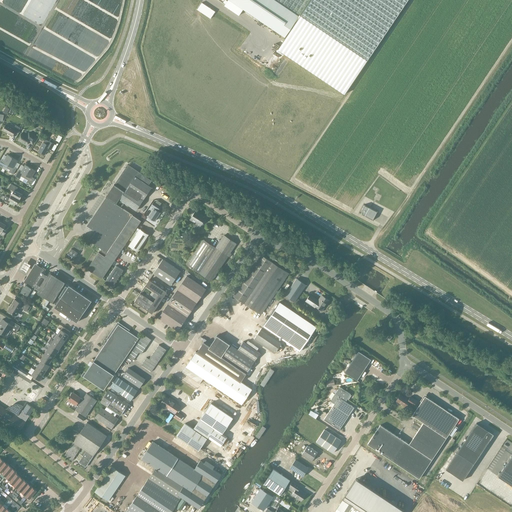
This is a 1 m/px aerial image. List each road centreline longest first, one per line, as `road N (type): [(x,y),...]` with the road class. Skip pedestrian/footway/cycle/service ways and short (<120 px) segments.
road 1 (primary): [(395,266),(248,178),(150,135)]
road 2 (residential): [(88,486),(28,434),(116,305)]
road 3 (unclassified): [(116,305),(192,192),(257,237)]
road 4 (unclassified): [(402,364),(393,315),(310,259),(257,237)]
road 5 (unclassified): [(307,511),(402,364)]
road 6 (unclassified): [(88,486),(181,349)]
road 7 (primary): [(395,266),(511,337)]
road 8 (unclassified): [(181,349),(257,237)]
road 9 (unclassified): [(402,364),(511,432)]
road 10 (secondary): [(25,244),(85,138)]
